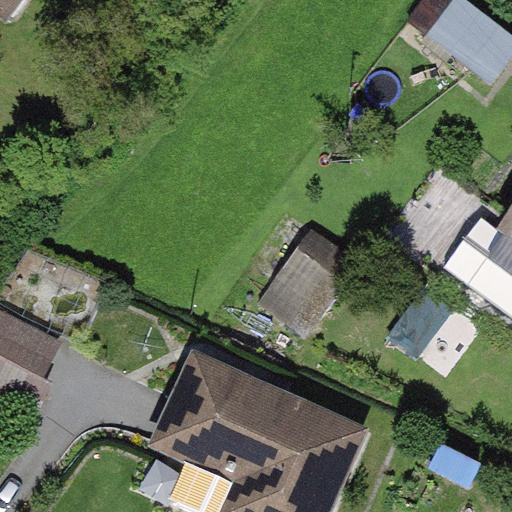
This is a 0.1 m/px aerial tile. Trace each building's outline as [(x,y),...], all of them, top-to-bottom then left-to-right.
[(456,0),(429,36),(496,87),(511,65),(511,31),(470,0),(456,0)] [(511,259),(511,188),(480,240),(511,259)] [(270,318),(315,339),(356,254),(310,232),(270,318)] [(0,330),(0,390),(32,407),(61,351),(4,322),(0,330)] [(321,511),(355,438),(200,369),(164,447),(205,465),(189,501),(213,511),(321,511)]
